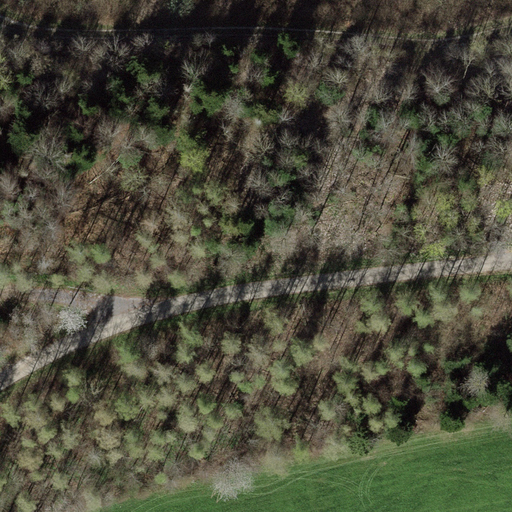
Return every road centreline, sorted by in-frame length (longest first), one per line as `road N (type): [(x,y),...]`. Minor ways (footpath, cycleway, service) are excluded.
road 1 (unclassified): [(511,260),(199,299),(89,335),(0,382)]
road 2 (track): [(511,28),(448,43),(24,28),(0,17)]
road 3 (track): [(0,295),(147,314)]
